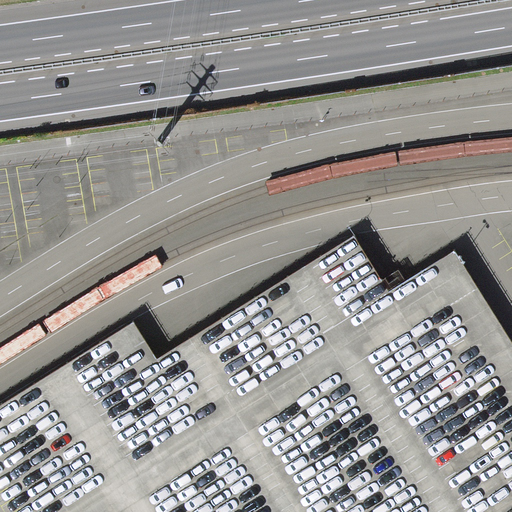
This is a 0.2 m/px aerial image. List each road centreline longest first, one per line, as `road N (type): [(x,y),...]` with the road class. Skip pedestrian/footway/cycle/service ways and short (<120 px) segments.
road 1 (motorway): [(0,104),(511,28)]
road 2 (motorway): [(330,0),(0,43)]
